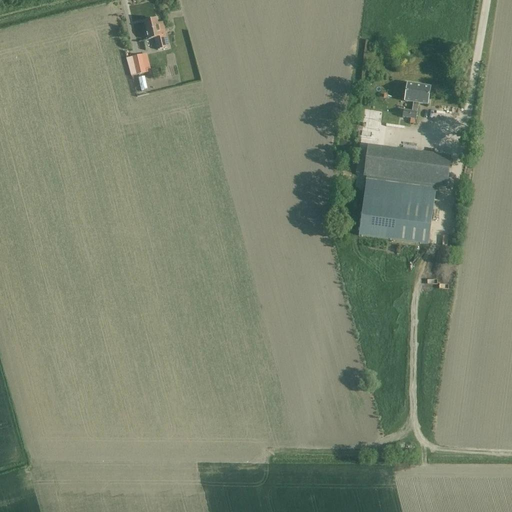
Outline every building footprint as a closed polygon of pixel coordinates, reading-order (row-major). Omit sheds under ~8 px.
[(156,21),(144,24),(146,32),(144,33),(146,39),(148,38),(148,41),(154,39),(157,52),(169,49),(162,24),(157,25),(156,21)] [(140,56),(133,58),(133,60),(137,76),(145,74),(141,58),(140,56)] [(411,112),(403,111),(401,119),(404,120),(405,118),(410,119),(409,124),(415,125),(418,104),(427,105),(430,88),(407,84),(405,101),(413,103),(411,112)] [(365,106),(361,136),(378,138),(380,124),(382,114),(382,108),(365,106)] [(450,158),(367,146),(363,176),(446,187),(450,158)] [(428,246),(433,210),(363,201),(358,236),(428,246)]
